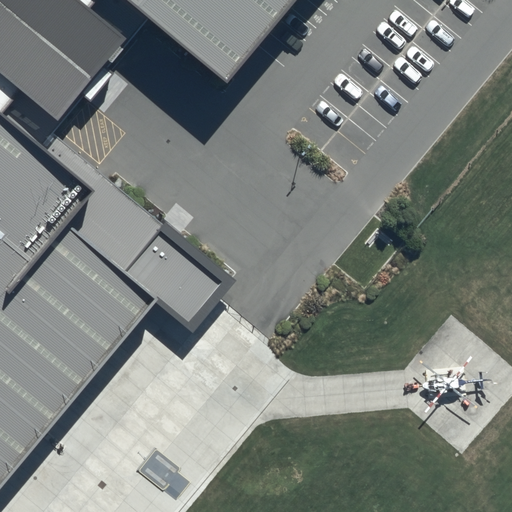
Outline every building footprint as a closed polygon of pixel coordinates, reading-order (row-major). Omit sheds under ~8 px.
[(0,0),(0,99),(45,137),(152,13),(136,0),(0,0)] [(136,0),(152,13),(223,72),(283,0),(136,0)] [(0,289),(93,176),(45,137),(0,99),(0,289)] [(447,143),(444,140),(406,188),(413,193),(408,200),(417,207),(421,202),(441,218),(438,222),(446,228),(451,222),(447,220),(456,208),(439,195),(494,125),(501,130),(505,124),(479,102),(447,143)] [(93,176),(0,289),(0,486),(161,291),(193,317),(221,282),(93,176)]
